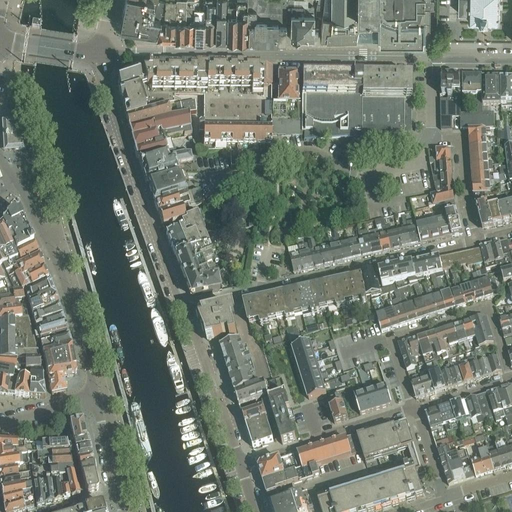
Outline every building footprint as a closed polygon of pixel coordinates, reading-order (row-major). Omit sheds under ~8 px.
[(164,2),(157,1),(152,0),(124,0),(119,28),(155,32),(158,23),(164,2)] [(174,41),(183,42),(183,23),(185,23),(185,15),(193,15),(193,11),(193,0),(186,0),(175,0),(176,2),(164,1),(164,2),(158,23),(165,23),(165,19),(171,19),(171,25),(174,25),(174,41)] [(204,42),(214,43),(216,1),(205,0),(204,11),(204,42)] [(214,43),(226,43),(227,18),(225,18),(225,0),(215,0),(216,1),(214,43)] [(237,0),(238,2),(237,2),(236,43),(246,43),(247,0),(237,0)] [(247,0),(246,43),(284,43),(285,27),(286,0),(247,0)] [(286,0),(285,27),(290,27),(290,38),(290,39),(293,42),(297,42),(300,39),(300,38),(312,38),(313,7),(294,6),(293,0),(286,0)] [(429,0),(324,0),(320,39),(361,38),(361,39),(362,39),(362,40),(363,40),(364,40),(364,39),(365,39),(365,38),(368,38),(368,39),(369,39),(369,40),(370,40),(371,39),(372,39),(372,38),(372,37),(378,37),(378,43),(422,43),(422,38),(429,37),(429,0)] [(469,22),(481,22),(499,22),(499,0),(459,0),(459,14),(469,14),(469,22)] [(227,8),(227,18),(226,43),(236,43),(237,2),(236,2),(236,8),(227,8)] [(193,11),(193,15),(193,42),(204,42),(204,11),(193,11)] [(183,42),(193,42),(193,15),(185,15),(185,23),(183,23),(183,42)] [(165,19),(165,23),(165,41),(174,41),(174,25),(171,25),(171,19),(165,19)] [(156,41),(165,41),(165,23),(158,23),(155,32),(156,41)] [(271,141),(271,137),(273,86),(272,86),(272,72),(259,72),(259,67),(196,67),(196,68),(143,68),(143,71),(138,72),(123,76),(125,82),(118,84),(120,91),(117,91),(126,118),(168,106),(174,105),(174,95),(204,96),(204,123),(200,123),(199,124),(198,135),(203,135),(203,153),(230,152),(230,169),(270,169),(271,141)] [(278,86),(273,86),(271,137),(301,138),(301,104),(297,105),(298,76),(278,76),(278,86)] [(301,142),(361,138),(362,77),(302,76),(301,104),(301,138),(301,142)] [(461,119),(461,115),(461,78),(460,78),(458,76),(455,76),(453,78),(443,77),(443,81),(440,81),(440,91),(442,91),(442,97),(448,97),(448,101),(441,101),(441,119),(461,119)] [(362,77),(361,138),(410,134),(411,77),(362,77)] [(483,115),(483,110),(483,107),(482,80),(482,78),(463,78),(463,93),(463,105),(472,105),(472,98),(477,98),(477,115),(461,115),(461,119),(460,131),(469,131),(469,130),(490,130),(495,130),(495,114),(483,115)] [(482,80),(483,107),(483,110),(500,110),(500,107),(502,107),(501,81),(501,80),(482,80)] [(506,81),(501,81),(502,107),(507,107),(507,104),(511,104),(511,81),(506,81)] [(126,118),(129,128),(170,118),(189,115),(196,114),(195,102),(174,105),(168,106),(126,118)] [(129,128),(135,150),(157,144),(155,134),(159,133),(160,136),(162,137),(164,143),(166,142),(166,140),(192,135),(190,128),(189,115),(170,118),(129,128)] [(453,119),(441,119),(441,132),(452,131),(453,119)] [(4,152),(25,150),(24,120),(2,122),(4,152)] [(469,131),(469,140),(487,138),(486,132),(490,132),(490,130),(469,130),(469,131)] [(487,138),(469,140),(470,149),(491,148),(491,145),(487,146),(487,138)] [(139,162),(167,155),(164,143),(157,144),(135,150),(139,162)] [(470,149),(471,158),(488,157),(488,150),(492,150),(491,148),(470,149)] [(436,164),(441,164),(451,164),(450,154),(447,151),(435,152),(436,164)] [(170,162),(167,155),(139,162),(146,184),(179,173),(182,173),(179,163),(192,161),(191,153),(181,152),(171,155),(172,161),(170,162)] [(488,157),(471,158),(471,168),(493,166),(493,164),(489,164),(488,157)] [(452,178),(451,164),(441,164),(442,171),(437,172),(437,179),(452,178)] [(471,168),(472,177),(489,176),(489,168),(493,168),(493,166),(471,168)] [(154,206),(176,198),(186,195),(185,191),(188,190),(187,187),(186,183),(185,180),(183,177),(181,178),(179,173),(146,184),(154,206)] [(472,177),(473,186),(494,185),(494,182),(490,182),(489,176),(472,177)] [(438,194),(453,191),(452,178),(437,179),(433,179),(436,195),(438,194)] [(494,187),(494,185),(473,186),(474,196),(485,195),(491,195),(490,187),(494,187)] [(186,195),(176,198),(154,206),(159,218),(188,209),(201,205),(197,191),(186,195)] [(453,191),(438,194),(436,195),(431,196),(433,204),(429,205),(430,208),(444,204),(454,202),(453,191)] [(483,232),(493,229),(488,206),(485,195),(474,196),(483,232)] [(503,227),(498,208),(498,206),(493,208),(491,200),(496,199),(495,195),(491,195),(485,195),(488,206),(493,229),(503,227)] [(462,234),(456,210),(454,202),(444,204),(447,217),(453,239),(461,237),(462,234)] [(498,208),(503,227),(511,224),(507,206),(498,208)] [(162,227),(185,220),(190,218),(188,209),(159,218),(162,227)] [(248,210),(237,212),(238,219),(249,218),(248,210)] [(19,212),(15,212),(2,224),(3,224),(15,250),(16,252),(34,244),(19,213),(19,212)] [(200,214),(190,218),(185,220),(186,222),(178,226),(180,231),(166,235),(175,257),(208,247),(199,225),(203,223),(200,214)] [(442,241),(453,239),(447,217),(442,218),(441,216),(436,217),(437,220),(442,241)] [(432,244),(442,241),(437,220),(431,221),(430,218),(426,219),(432,244)] [(422,246),(432,244),(426,219),(422,220),(423,223),(417,225),(417,226),(422,246)] [(412,248),(407,226),(406,223),(402,223),(404,232),(398,233),(402,251),(412,248)] [(0,243),(5,254),(12,251),(15,256),(16,255),(15,253),(16,252),(15,250),(3,224),(0,226),(0,243)] [(390,225),(386,226),(386,229),(391,253),(401,251),(402,251),(398,233),(397,234),(397,232),(394,232),(395,234),(392,235),(390,225)] [(412,248),(422,246),(417,226),(414,227),(415,230),(412,230),(411,225),(407,226),(412,248)] [(378,236),(382,255),(391,253),(386,229),(383,230),(384,237),(381,237),(381,235),(378,236)] [(373,257),(368,234),(367,231),(364,232),(365,233),(358,235),(360,242),(359,242),(363,259),(373,257)] [(373,257),(382,255),(378,236),(377,232),(368,234),(373,257)] [(309,245),(315,270),(324,268),(320,251),(317,252),(314,236),(307,238),(309,245)] [(335,248),(330,249),(334,266),(335,266),(344,264),(340,245),(338,236),(335,237),(335,240),(334,241),(335,248)] [(344,264),(353,262),(349,245),(347,237),(344,238),(346,246),(343,246),(342,244),(340,245),(344,264)] [(357,243),(349,245),(353,262),(362,260),(362,259),(363,259),(359,242),(358,242),(358,241),(356,241),(357,243)] [(511,259),(511,258),(509,246),(508,242),(500,244),(504,261),(511,259)] [(0,268),(5,266),(6,269),(10,267),(12,271),(18,268),(17,267),(20,266),(15,256),(12,251),(5,254),(0,243),(0,268)] [(20,263),(38,254),(40,253),(38,248),(36,249),(34,244),(16,252),(15,253),(16,255),(20,263)] [(511,259),(504,261),(500,244),(491,246),(496,269),(498,275),(502,274),(511,271),(511,259)] [(304,273),(305,273),(315,270),(309,245),(300,247),(301,254),(300,255),(304,273)] [(328,245),(319,247),(320,251),(324,268),(333,266),(334,266),(330,249),(329,249),(328,245)] [(480,249),(481,251),(484,264),(486,271),(486,272),(496,269),(491,246),(480,249)] [(212,258),(208,247),(175,257),(186,286),(207,278),(200,262),(212,258)] [(298,249),(289,251),(294,275),(304,273),(300,255),(299,255),(298,249)] [(481,251),(473,253),(476,266),(484,264),(481,251)] [(476,266),(473,253),(464,254),(467,266),(467,268),(476,266)] [(464,254),(459,256),(461,268),(467,266),(464,254)] [(453,257),(455,269),(461,268),(459,256),(453,257)] [(12,271),(10,267),(6,269),(5,266),(0,268),(0,274),(3,283),(0,284),(0,301),(15,300),(16,304),(24,302),(22,292),(48,280),(39,257),(20,266),(17,267),(18,268),(12,271)] [(453,257),(446,258),(449,270),(455,269),(453,257)] [(439,258),(412,264),(416,280),(443,274),(443,272),(440,260),(439,258)] [(440,260),(443,272),(449,270),(446,258),(440,260)] [(416,280),(412,264),(392,269),(395,285),(409,282),(410,288),(417,286),(416,280)] [(395,285),(392,269),(379,272),(383,288),(395,285)] [(488,277),(486,272),(486,271),(477,274),(485,301),(493,298),(488,277)] [(504,285),(511,282),(511,271),(502,274),(504,285)] [(360,276),(361,279),(366,298),(371,297),(372,300),(381,298),(375,273),(360,276)] [(476,285),(471,287),(476,304),(485,301),(477,274),(473,276),(476,285)] [(458,291),(451,293),(456,310),(466,307),(461,290),(456,275),(452,276),(454,282),(453,282),(454,285),(456,285),(458,291)] [(190,296),(191,297),(192,297),(219,293),(216,279),(213,280),(211,276),(207,278),(186,286),(190,296)] [(366,298),(361,279),(355,280),(355,279),(352,280),(352,281),(351,281),(353,291),(348,292),(350,301),(361,299),(363,305),(367,304),(366,298)] [(337,284),(336,284),(342,309),(346,309),(344,303),(350,301),(348,292),(353,291),(351,281),(345,282),(344,281),(337,283),(337,284)] [(55,297),(57,295),(56,291),(53,291),(49,282),(26,293),(30,309),(55,297)] [(342,309),(336,284),(330,286),(330,285),(326,285),(327,286),(325,287),(328,296),(323,297),(325,307),(327,306),(329,312),(342,309)] [(429,300),(424,302),(430,319),(438,316),(433,299),(429,286),(424,287),(429,300)] [(316,289),(310,290),(316,315),(320,314),(319,308),(325,307),(323,297),(328,296),(325,287),(319,288),(319,287),(316,288),(316,289)] [(471,287),(461,290),(466,307),(476,304),(471,287)] [(438,297),(433,299),(438,316),(447,313),(440,290),(440,289),(438,290),(438,292),(436,292),(438,297)] [(442,289),(440,290),(447,313),(456,310),(451,293),(444,296),(442,289)] [(316,315),(310,290),(304,291),(304,290),(301,291),(301,292),(300,292),(302,302),(297,303),(299,313),(303,312),(304,318),(316,315)] [(430,319),(424,302),(421,291),(417,292),(420,303),(415,305),(420,322),(430,319)] [(290,294),(285,295),(291,321),(295,320),(294,314),(299,313),(297,303),(302,302),(300,292),(294,294),(293,293),(290,293),(290,294)] [(291,321),(285,295),(279,297),(279,296),(276,297),(276,298),(275,298),(277,308),(272,309),(274,319),(285,316),(286,322),(291,321)] [(32,318),(59,307),(55,297),(30,309),(32,318)] [(265,300),(259,301),(265,327),(270,325),(268,320),(274,319),(272,309),(277,308),(275,298),(268,299),(268,298),(265,299),(265,300)] [(0,301),(0,311),(26,308),(24,302),(16,304),(15,300),(0,301)] [(265,327),(259,301),(254,302),(253,302),(250,302),(251,303),(245,304),(249,324),(260,322),(261,327),(265,327)] [(404,308),(409,325),(418,322),(413,305),(404,308)] [(59,307),(32,318),(37,335),(65,326),(62,316),(59,307)] [(374,309),(382,334),(391,331),(386,314),(385,310),(379,312),(378,311),(379,310),(379,307),(374,309)] [(28,320),(26,308),(0,311),(0,322),(28,320)] [(214,341),(217,341),(222,340),(222,338),(225,337),(230,336),(230,339),(230,340),(237,338),(235,327),(234,327),(233,322),(232,322),(231,320),(232,320),(230,309),(230,308),(200,315),(199,315),(198,316),(196,317),(198,323),(200,321),(203,329),(201,330),(204,336),(205,335),(207,339),(208,344),(215,343),(214,341)] [(409,325),(404,308),(395,311),(401,328),(409,325)] [(401,328),(395,311),(386,314),(391,331),(401,328)] [(493,344),(491,336),(485,318),(471,322),(480,349),(493,344)] [(25,361),(25,362),(39,362),(28,320),(0,322),(0,361),(15,361),(25,361)] [(504,340),(505,340),(511,338),(511,337),(507,320),(500,322),(504,340)] [(471,322),(462,325),(468,342),(473,340),(474,344),(474,345),(475,350),(480,349),(471,322)] [(468,342),(462,325),(454,328),(460,345),(460,347),(464,345),(464,344),(468,342)] [(37,335),(40,343),(67,335),(67,334),(65,326),(37,335)] [(460,345),(454,328),(436,334),(443,356),(444,361),(448,360),(446,352),(451,351),(450,348),(460,345)] [(436,334),(426,337),(432,354),(435,364),(440,362),(440,361),(439,357),(442,356),(443,356),(436,334)] [(41,345),(43,355),(72,347),(68,337),(64,339),(41,345)] [(424,358),(426,366),(435,364),(432,354),(426,337),(417,339),(424,358)] [(417,339),(408,342),(414,360),(421,357),(421,359),(424,358),(417,339)] [(221,348),(228,371),(247,366),(240,342),(239,342),(221,348)] [(416,369),(414,360),(408,342),(399,345),(407,372),(416,369)] [(310,343),(293,349),(296,359),(313,354),(310,343)] [(72,347),(43,355),(49,382),(63,379),(75,378),(77,375),(72,347)] [(475,353),(471,354),(473,360),(468,362),(474,383),(483,380),(478,364),(475,353)] [(497,358),(491,360),(490,357),(488,357),(487,353),(485,354),(488,362),(492,377),(502,374),(497,358)] [(313,354),(296,359),(299,370),(317,364),(313,354)] [(0,361),(0,369),(17,372),(25,371),(25,362),(25,361),(15,361),(0,361)] [(465,386),(460,370),(454,372),(451,361),(447,362),(449,368),(455,389),(465,386)] [(40,371),(39,362),(25,362),(25,371),(30,371),(30,373),(41,373),(40,371)] [(458,365),(460,370),(465,386),(474,383),(468,362),(458,365)] [(488,362),(478,364),(483,380),(492,377),(488,362)] [(317,364),(299,370),(302,380),(320,375),(317,364)] [(228,371),(235,394),(255,388),(247,365),(247,366),(228,371)] [(427,368),(436,395),(446,392),(439,371),(437,365),(427,368)] [(426,398),(436,395),(427,368),(423,370),(424,375),(423,375),(424,378),(420,379),(421,382),(426,398)] [(449,368),(439,371),(446,392),(455,389),(449,368)] [(17,384),(19,380),(23,374),(30,373),(30,371),(25,371),(17,372),(0,369),(0,395),(14,397),(17,384)] [(43,387),(41,373),(30,373),(23,374),(19,380),(17,384),(14,397),(28,399),(30,385),(43,387)] [(320,375),(302,380),(306,390),(323,385),(320,375)] [(63,379),(49,382),(52,396),(66,393),(63,379)] [(255,388),(235,394),(239,408),(280,395),(281,398),(287,396),(285,391),(282,383),(282,381),(266,386),(265,386),(255,389),(255,388)] [(416,401),(426,398),(421,382),(414,384),(413,381),(410,382),(411,386),(416,401)] [(30,385),(28,399),(43,402),(45,400),(43,387),(30,385)] [(323,385),(306,390),(309,401),(327,396),(323,385)] [(386,387),(375,390),(382,410),(392,407),(386,387)] [(511,387),(497,392),(506,419),(509,429),(511,428),(511,387)] [(375,390),(365,394),(371,413),(382,410),(375,390)] [(501,420),(506,419),(497,392),(488,395),(497,423),(502,422),(501,420)] [(365,394),(354,397),(360,417),(371,413),(365,394)] [(269,402),(274,417),(281,440),(283,446),(296,442),(287,414),(291,413),(287,399),(287,397),(287,396),(281,398),(269,402)] [(349,421),(341,396),(327,401),(327,400),(327,401),(330,410),(335,426),(349,421)] [(477,399),(485,423),(494,420),(486,396),(477,399)] [(474,424),(472,425),(473,427),(485,423),(477,399),(467,402),(474,424)] [(259,411),(242,416),(245,426),(266,420),(274,417),(269,402),(258,405),(259,411)] [(465,403),(452,407),(457,424),(460,423),(466,442),(476,439),(473,427),(472,425),(465,403)] [(460,431),(457,424),(452,407),(440,410),(448,435),(460,431)] [(445,435),(443,429),(437,411),(426,415),(432,435),(438,434),(439,437),(445,435)] [(273,443),(266,420),(245,426),(253,449),(273,443)] [(70,424),(74,444),(87,442),(83,422),(70,424)] [(407,423),(398,425),(399,427),(395,428),(402,451),(408,449),(414,447),(407,423)] [(390,455),(402,451),(395,428),(390,429),(390,428),(382,430),(390,455)] [(382,430),(374,433),(375,434),(370,436),(378,459),(390,455),(382,430)] [(370,436),(366,437),(366,435),(357,438),(365,462),(378,459),(370,436)] [(297,454),(303,471),(316,467),(358,454),(353,438),(346,439),(297,454)] [(0,440),(0,450),(25,450),(24,442),(17,442),(17,441),(0,440)] [(89,441),(87,442),(74,444),(75,451),(90,447),(89,441)] [(503,470),(511,467),(511,461),(507,444),(506,441),(497,444),(496,447),(496,448),(503,470)] [(457,444),(459,453),(467,450),(464,442),(457,444)] [(42,444),(42,453),(69,451),(67,443),(47,444),(42,444)] [(437,451),(440,461),(457,456),(454,446),(437,451)] [(495,473),(503,470),(496,448),(490,450),(488,446),(486,447),(488,450),(495,473)] [(90,447),(75,451),(78,461),(92,458),(90,447)] [(417,457),(414,447),(408,449),(411,459),(417,457)] [(25,450),(0,450),(0,460),(20,460),(28,460),(27,453),(25,451),(25,450)] [(486,476),(495,473),(488,450),(479,453),(480,456),(486,476)] [(38,460),(71,459),(69,451),(42,453),(37,453),(38,460)] [(121,455),(122,459),(124,467),(128,466),(129,467),(133,465),(130,452),(125,453),(125,454),(121,455)] [(466,453),(457,456),(440,461),(443,470),(469,462),(466,453)] [(476,479),(486,476),(480,456),(476,457),(478,462),(471,464),(476,479)] [(259,471),(263,484),(299,472),(294,457),(262,467),(259,471)] [(78,461),(80,469),(94,466),(92,458),(78,461)] [(37,465),(40,465),(46,465),(46,467),(50,467),(73,467),(71,459),(38,460),(38,465),(37,465)] [(28,460),(20,460),(0,460),(0,471),(29,466),(28,460)] [(422,471),(419,462),(413,464),(413,466),(415,473),(422,471)] [(443,470),(446,478),(471,470),(469,462),(443,470)] [(0,481),(30,477),(29,466),(0,471),(0,481)] [(95,474),(94,466),(80,469),(82,477),(95,474)] [(319,504),(321,511),(379,511),(409,503),(410,504),(416,502),(416,501),(424,498),(418,477),(423,475),(422,471),(415,473),(413,466),(405,469),(405,467),(389,472),(391,481),(319,504)] [(45,506),(54,504),(50,467),(46,467),(42,468),(45,506)] [(54,504),(62,501),(59,482),(63,482),(62,478),(66,477),(72,498),(80,496),(73,467),(50,467),(54,504)] [(281,490),(319,478),(316,467),(303,471),(299,472),(263,484),(268,497),(282,492),(281,490)] [(31,468),(33,481),(36,509),(45,506),(42,468),(31,468)] [(471,470),(446,478),(449,488),(466,482),(474,480),(471,470)] [(95,493),(96,493),(97,493),(98,492),(98,491),(98,490),(98,488),(96,480),(95,474),(82,477),(83,478),(85,485),(87,493),(87,494),(88,494),(89,494),(91,494),(95,493)] [(0,481),(0,484),(1,491),(30,486),(30,477),(0,481)] [(64,488),(63,482),(59,482),(62,501),(70,499),(67,488),(64,488)] [(2,500),(31,494),(30,486),(1,491),(2,500)] [(2,500),(4,508),(32,501),(31,494),(2,500)] [(272,511),(307,511),(302,494),(288,498),(289,501),(271,507),(272,511)] [(31,511),(34,511),(32,501),(4,508),(4,511),(25,511),(27,511),(31,511)]
